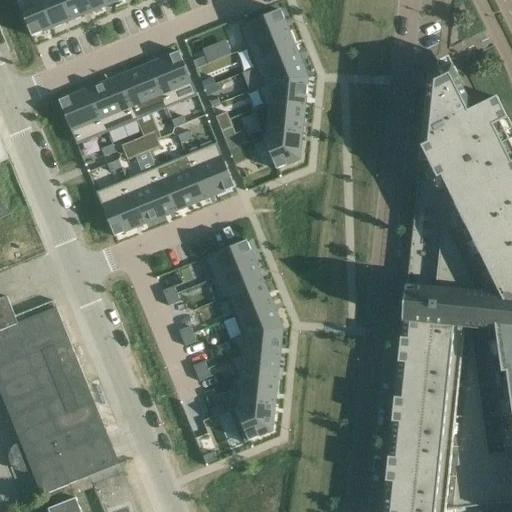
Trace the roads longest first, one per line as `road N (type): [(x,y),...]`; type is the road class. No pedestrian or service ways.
road 1 (residential): [(355,511),(408,0)]
road 2 (residential): [(256,0),(7,101)]
road 3 (unclassified): [(179,511),(80,274)]
road 4 (unclassified): [(80,274),(7,101)]
road 5 (residential): [(185,392),(130,251)]
road 6 (residential): [(246,206),(130,251)]
